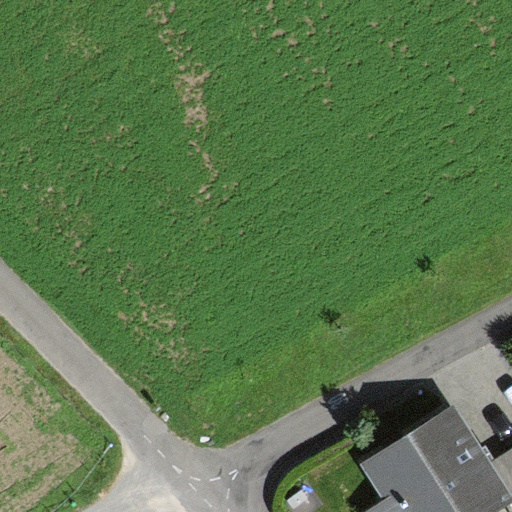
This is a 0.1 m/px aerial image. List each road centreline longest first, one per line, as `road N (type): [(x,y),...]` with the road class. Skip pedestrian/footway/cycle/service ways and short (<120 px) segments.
road 1 (residential): [(511,309),(198,481)]
road 2 (unclassified): [(198,481),(0,292)]
